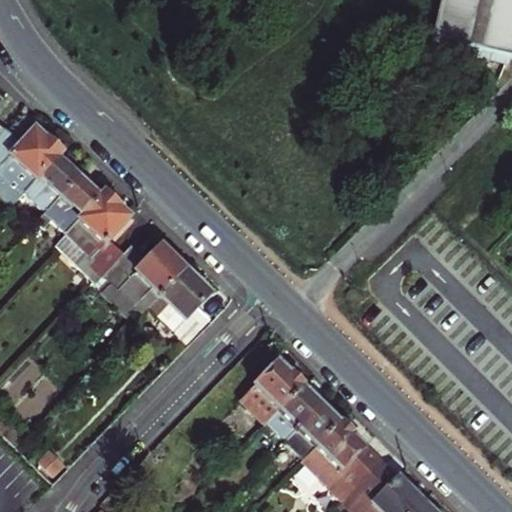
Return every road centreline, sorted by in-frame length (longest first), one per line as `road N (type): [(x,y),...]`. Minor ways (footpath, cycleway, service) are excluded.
road 1 (residential): [(0,3),(49,74),(273,290)]
road 2 (residential): [(273,290),(498,511)]
road 3 (residential): [(69,511),(97,468),(273,290)]
